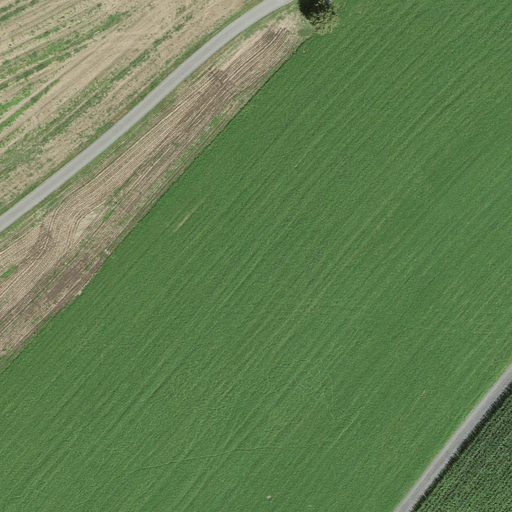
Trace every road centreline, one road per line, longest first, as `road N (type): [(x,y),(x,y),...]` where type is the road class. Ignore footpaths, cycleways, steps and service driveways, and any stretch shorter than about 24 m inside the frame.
road 1 (track): [(0,223),(272,0)]
road 2 (track): [(511,367),(397,511)]
